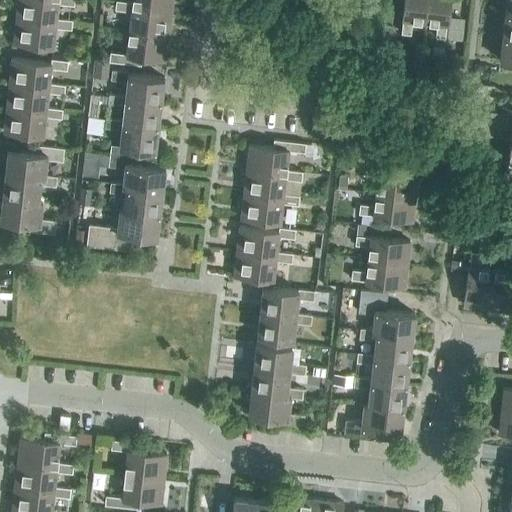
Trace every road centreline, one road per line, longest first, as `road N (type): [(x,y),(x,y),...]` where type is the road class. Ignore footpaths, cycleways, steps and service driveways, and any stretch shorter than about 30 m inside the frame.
road 1 (residential): [(441,478),(279,465),(235,450),(173,408),(0,390)]
road 2 (residential): [(305,103),(204,92),(215,0)]
road 3 (residential): [(441,478),(456,353),(488,340),(511,342)]
